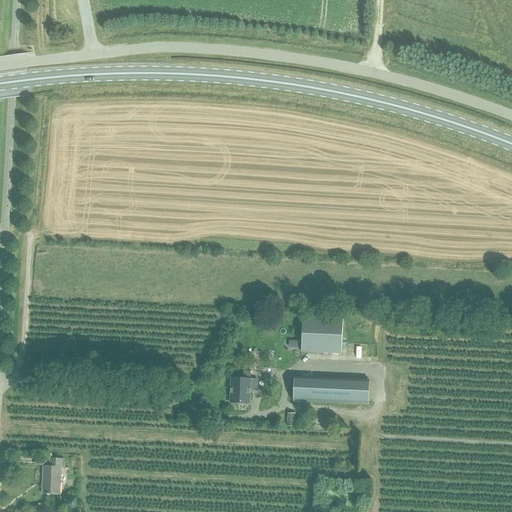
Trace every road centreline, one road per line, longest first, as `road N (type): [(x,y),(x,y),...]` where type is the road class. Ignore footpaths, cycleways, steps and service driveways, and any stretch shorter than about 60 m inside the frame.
road 1 (primary): [(511,144),(385,103),(276,81),(107,73),(0,82)]
road 2 (tertiary): [(511,114),(371,70),(198,47),(0,65)]
road 3 (track): [(12,379),(24,338),(30,233)]
